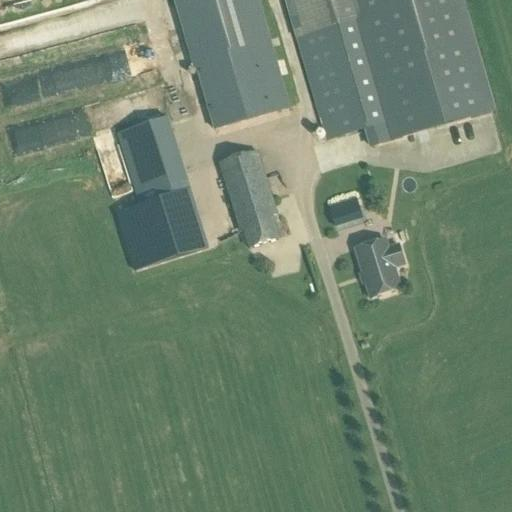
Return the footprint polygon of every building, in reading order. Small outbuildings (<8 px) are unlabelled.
[(257,0),(177,0),(216,132),(289,111),(257,0)] [(286,0),(328,141),(367,130),(372,148),(491,113),(458,0),(286,0)] [(72,56),(0,74),(0,104),(79,84),(72,56)] [(27,120),(32,139),(120,116),(116,97),(27,120)] [(120,135),(144,209),(164,202),(183,262),(210,254),(192,193),(190,194),(167,120),(120,135)] [(0,150),(0,151),(24,143),(18,123),(0,128),(0,150)] [(219,165),(240,234),(245,232),(250,249),(280,240),(275,224),(280,222),(259,153),(219,165)] [(355,251),(371,301),(401,291),(394,270),(405,267),(399,247),(382,252),(379,244),(355,251)]
